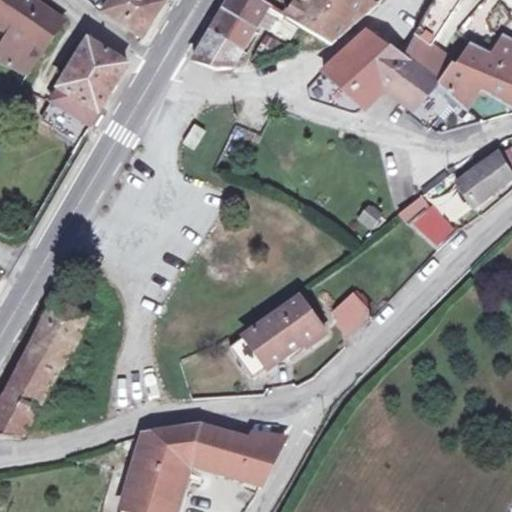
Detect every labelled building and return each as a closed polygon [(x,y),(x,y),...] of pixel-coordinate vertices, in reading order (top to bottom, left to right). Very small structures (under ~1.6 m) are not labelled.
[(0,0),(0,24),(16,35),(0,59),(0,63),(27,75),(64,20),(33,0),(0,0)] [(103,3),(98,9),(143,38),(164,5),(155,0),(111,0),(107,6),(103,3)] [(253,0),(230,0),(224,11),(255,30),(259,25),(269,9),(253,0)] [(297,0),(286,19),(299,27),(331,46),(375,7),(363,0),(297,0)] [(454,7),(441,0),(440,0),(429,16),(419,36),(436,48),(460,11),(454,7)] [(283,17),(269,9),(259,25),(274,31),(278,24),(279,25),(283,17)] [(211,32),(242,51),(255,30),(224,11),(211,32)] [(231,69),(242,51),(211,32),(194,62),(207,68),(217,71),(231,69)] [(406,63),(382,44),(370,35),(323,74),(367,109),(383,89),(411,110),(408,113),(428,128),(451,98),(439,89),(406,63)] [(436,48),(419,36),(409,56),(406,63),(439,89),(455,67),(459,69),(461,67),(436,48)] [(90,41),(76,63),(113,88),(128,63),(90,41)] [(494,58),(474,47),(461,67),(459,69),(455,67),(439,89),(451,98),(464,108),(478,92),(485,97),(490,91),(511,105),(511,44),(505,41),(494,58)] [(113,88),(76,63),(59,89),(52,100),(90,124),(113,88)] [(228,120),(232,108),(219,104),(215,116),(228,120)] [(196,150),(207,129),(193,122),(183,143),(196,150)] [(505,154),(500,157),(510,175),(511,173),(511,156),(510,152),(505,154)] [(475,209),(511,179),(511,178),(510,175),(500,157),(499,156),(476,172),(459,187),(475,209)] [(372,233),(386,216),(370,203),(356,220),(372,233)] [(421,215),(411,223),(437,253),(450,241),(436,225),(432,229),(421,215)] [(347,335),(373,313),(355,291),(328,313),(347,335)] [(307,350),(325,337),(299,303),(231,352),(254,381),(303,346),(307,350)] [(55,378),(59,370),(87,319),(57,304),(0,411),(0,444),(5,445),(21,445),(38,443),(78,436),(74,402),(42,404),(55,378)] [(205,426),(193,430),(187,492),(193,467),(265,485),(291,438),(254,435),(251,439),(205,426)] [(182,511),(187,492),(193,430),(150,439),(129,511),(182,511)]
